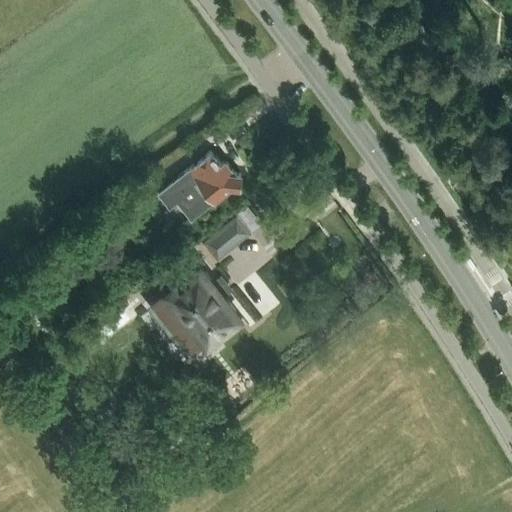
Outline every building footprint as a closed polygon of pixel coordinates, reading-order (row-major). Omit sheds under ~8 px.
[(211,148),(160,190),(171,203),(178,198),(192,215),(233,181),(240,182),(242,171),(236,170),(226,158),(222,161),(219,158),(219,156),(219,155),(218,153),(217,152),(216,151),(215,151),(214,152),(211,148)] [(145,186),(128,200),(136,210),(153,196),(145,186)] [(237,213),(202,241),(220,262),(254,234),(237,213)] [(242,315),(202,264),(189,274),(182,264),(161,280),(179,304),(179,310),(185,318),(191,319),(194,323),(194,329),(199,336),(205,337),(209,341),(242,315)] [(47,273),(29,286),(41,302),(58,289),(47,273)] [(96,345),(77,360),(107,397),(126,382),(96,345)]
